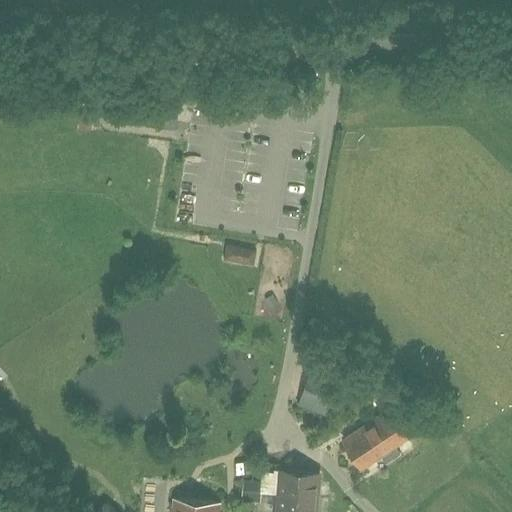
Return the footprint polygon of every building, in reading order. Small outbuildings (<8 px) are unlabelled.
[(145,125),(175,130),(179,105),(148,101),(145,125)] [(75,113),(75,128),(89,129),(89,114),(75,113)] [(220,259),(251,265),(254,246),(223,241),(220,259)] [(298,405),(327,416),(341,378),(312,367),(298,405)] [(401,452),(396,444),(409,435),(393,411),(375,423),(373,420),(344,440),(361,467),(381,454),(387,462),(401,452)] [(281,470),(278,511),(315,511),(319,473),(281,470)] [(174,498),(172,511),(219,511),(220,502),(174,498)] [(116,511),(106,503),(96,511),(116,511)]
